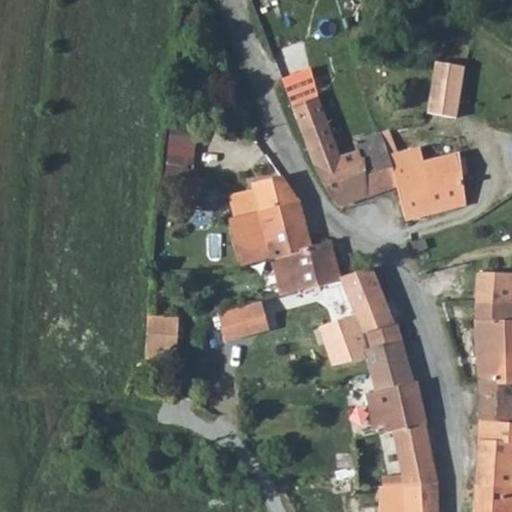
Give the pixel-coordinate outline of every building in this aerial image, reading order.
[(435,66),(427,118),(457,123),(465,71),(435,66)] [(282,82),(292,111),(319,100),(309,72),(282,82)] [(315,167),(337,206),(367,195),(362,160),(360,160),(357,150),(341,155),(319,100),(292,111),(301,132),(315,167)] [(362,160),(367,195),(395,185),(398,184),(391,157),(381,133),(354,141),(357,150),(360,160),(362,160)] [(203,174),(192,172),(196,139),(171,136),(163,203),(199,207),(203,174)] [(395,185),(406,222),(467,205),(459,154),(425,164),(420,149),(391,157),(398,184),(395,185)] [(299,202),(281,179),(252,186),(254,194),(229,201),(234,219),(229,221),(242,269),(271,261),(312,250),(311,247),(299,202)] [(426,238),(412,244),(416,253),(430,248),(426,238)] [(330,242),(311,247),(312,250),(271,261),(280,297),(341,281),(330,242)] [(374,270),(342,281),(354,315),(361,333),(364,332),(392,322),(374,270)] [(511,274),(476,273),(475,301),(511,301),(511,274)] [(511,301),(475,301),(478,358),(511,356),(511,301)] [(261,305),(218,317),(225,344),(269,332),(261,305)] [(361,333),(354,315),(319,329),(332,367),(365,359),(363,352),(361,333)] [(178,319),(148,318),(147,335),(178,336),(178,319)] [(397,320),(392,322),(364,332),(367,351),(402,342),(397,320)] [(147,335),(146,358),(176,359),(178,336),(147,335)] [(413,384),(402,342),(367,351),(363,352),(365,359),(374,394),(413,384)] [(511,356),(478,358),(479,383),(511,382),(511,356)] [(511,382),(479,383),(479,396),(511,396),(511,382)] [(416,383),(413,384),(374,394),(367,396),(378,436),(395,432),(427,424),(416,383)] [(511,396),(479,396),(478,424),(511,425),(511,396)] [(438,485),(427,424),(395,432),(403,478),(404,486),(438,485)] [(511,425),(478,424),(475,484),(511,485),(511,425)] [(404,511),(404,486),(403,478),(382,480),(382,486),(380,486),(379,511),(404,511)] [(511,511),(511,485),(475,484),(473,511),(511,511)] [(438,511),(438,485),(404,486),(404,511),(438,511)] [(57,511),(109,511),(110,499),(59,495),(57,511)]
